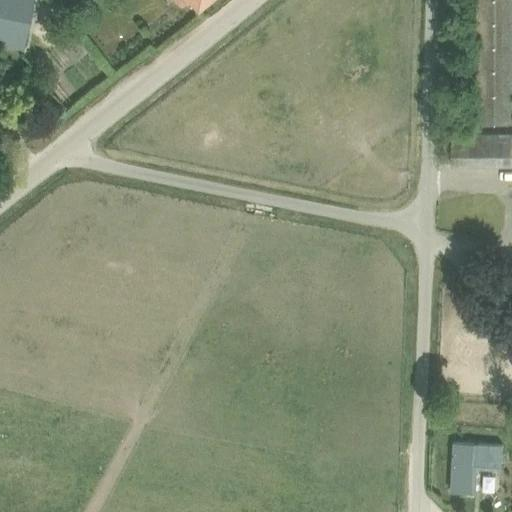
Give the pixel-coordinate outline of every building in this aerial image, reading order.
[(32,0),(0,0),(0,42),(22,47),(32,0)] [(175,0),(181,6),(186,0),(189,0),(197,10),(210,0),(175,0)] [(511,0),(470,0),(470,122),(511,121),(511,0)] [(511,165),(511,135),(452,135),(452,165),(511,165)] [(501,468),(503,444),(454,441),(451,489),(476,491),(477,466),(501,468)]
